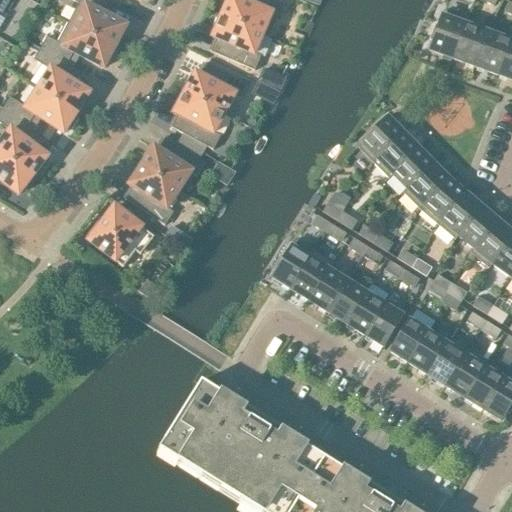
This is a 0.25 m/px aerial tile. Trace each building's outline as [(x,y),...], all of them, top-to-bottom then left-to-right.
[(0,0),(0,13),(2,15),(9,2),(6,0),(0,0)] [(99,0),(68,0),(77,4),(67,24),(116,50),(123,36),(120,35),(124,27),(94,12),(99,0)] [(268,38),(282,4),(272,0),(228,0),(225,6),(223,5),(218,17),(268,38)] [(466,20),(442,12),(437,27),(434,26),(429,41),(431,42),(428,52),(451,61),(466,20)] [(268,38),(218,17),(213,28),(216,29),(212,38),(215,40),(210,53),(253,72),(259,57),(252,54),(261,36),(267,39),(268,38)] [(487,33),(465,25),(466,21),(466,20),(451,61),(474,69),(487,33)] [(116,50),(67,24),(56,44),(46,38),(39,50),(66,65),(72,54),(102,69),(106,62),(108,63),(116,50)] [(511,37),(510,36),(508,41),(487,33),(474,69),(497,77),(511,37)] [(497,77),(511,82),(511,36),(511,37),(497,77)] [(66,65),(39,50),(32,61),(49,71),(37,90),(77,116),(86,103),(83,101),(88,94),(59,76),(66,65)] [(246,86),(204,64),(198,77),(194,75),(189,84),(187,82),(181,93),(222,115),(232,97),(239,100),(246,86)] [(270,75),(265,85),(278,91),(283,80),(270,75)] [(77,116),(37,90),(25,109),(9,98),(1,110),(26,127),(33,116),(62,134),(67,127),(69,129),(77,116)] [(180,142),(202,155),(206,148),(212,151),(219,137),(212,134),(222,115),(181,93),(176,104),(178,105),(173,114),(177,116),(170,129),(183,136),(180,142)] [(26,127),(1,110),(0,111),(0,125),(9,132),(0,144),(0,153),(34,179),(43,166),(41,165),(46,158),(18,138),(26,127)] [(403,134),(387,118),(379,126),(377,124),(365,135),(367,137),(356,148),(372,164),(403,134)] [(418,150),(403,134),(372,164),(387,180),(418,150)] [(180,142),(176,147),(164,139),(156,151),(153,149),(147,158),(145,156),(138,167),(177,192),(189,174),(195,178),(204,165),(198,161),(202,155),(180,142)] [(433,165),(418,150),(387,180),(388,180),(391,177),(405,191),(402,194),(403,195),(433,165)] [(34,179),(0,153),(0,182),(17,196),(22,189),(24,191),(34,179)] [(448,180),(433,165),(403,195),(419,212),(448,180)] [(177,192),(138,167),(132,177),(134,178),(128,187),(132,189),(124,201),(164,227),(172,214),(166,210),(177,192)] [(465,194),(448,180),(419,212),(437,227),(465,194)] [(481,208),(465,194),(437,227),(453,241),(481,208)] [(341,214),(329,206),(324,215),(336,222),(341,214)] [(122,269),(134,253),(139,256),(153,238),(113,208),(99,227),(96,225),(86,238),(89,240),(87,242),(122,269)] [(497,222),(481,208),(453,241),(454,241),(457,238),(472,251),(469,254),(470,255),(497,222)] [(336,222),(348,230),(354,221),(341,214),(336,222)] [(330,226),(318,218),(313,227),(325,235),(330,226)] [(511,239),(511,234),(497,222),(470,255),(488,270),(491,266),(511,239)] [(192,236),(175,225),(167,238),(184,249),(192,236)] [(343,234),(330,226),(325,235),(337,243),(343,234)] [(359,237),(372,245),(377,236),(365,228),(359,237)] [(372,245),(384,252),(389,244),(377,236),(372,245)] [(511,276),(511,239),(491,266),(510,280),(511,276)] [(367,249),(355,241),(349,250),(361,258),(367,249)] [(310,259),(291,247),(285,256),(282,255),(274,269),(276,270),(271,279),(290,291),(310,259)] [(379,257),(367,249),(361,258),(374,265),(379,257)] [(310,259),(290,291),(308,303),(328,271),(332,264),(314,253),(310,259)] [(416,260),(404,253),(398,261),(411,269),(416,260)] [(411,269),(423,277),(428,268),(416,260),(411,269)] [(403,272),(391,264),(386,273),(398,281),(403,272)] [(346,282),(328,271),(308,303),(326,314),(346,282)] [(416,280),(403,272),(398,281),(410,288),(416,280)] [(451,285),(439,278),(433,287),(445,294),(451,285)] [(365,294),(346,282),(326,314),(345,326),(365,294)] [(155,289),(146,283),(139,294),(148,299),(155,289)] [(457,302),(463,293),(451,285),(445,294),(457,302)] [(445,294),(433,287),(427,296),(439,303),(445,294)] [(383,305),(365,294),(345,326),(363,337),(383,305)] [(457,302),(445,294),(439,303),(452,311),(457,302)] [(492,308),(479,300),(474,309),(486,316),(492,308)] [(92,311),(81,305),(75,315),(85,321),(92,311)] [(402,317),(383,305),(363,337),(382,349),(402,317)] [(486,316),(498,324),(504,315),(492,308),(486,316)] [(485,323),(473,315),(467,324),(479,332),(485,323)] [(428,333),(409,321),(389,353),(408,365),(428,333)] [(497,330),(485,323),(479,332),(492,339),(497,330)] [(446,344),(428,333),(408,365),(426,376),(446,344)] [(464,356),(446,344),(426,376),(444,388),(464,356)] [(483,367),(464,356),(444,388),(462,399),(483,367)] [(501,379),(483,367),(462,399),(481,411),(501,379)] [(500,423),(505,414),(508,415),(511,408),(511,385),(501,379),(481,411),(500,423)] [(407,511),(200,382),(156,453),(250,511),(407,511)] [(448,474),(458,480),(464,470),(454,464),(448,474)]
